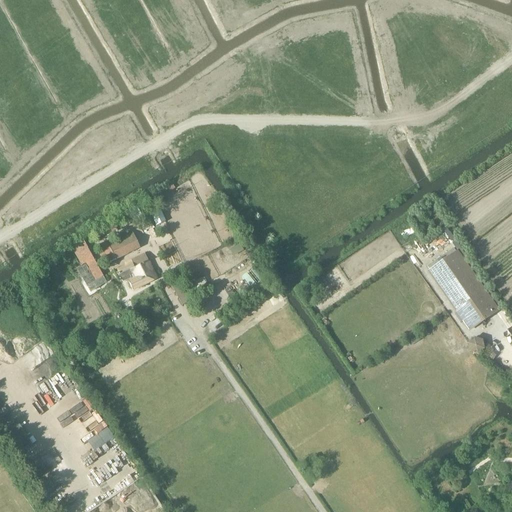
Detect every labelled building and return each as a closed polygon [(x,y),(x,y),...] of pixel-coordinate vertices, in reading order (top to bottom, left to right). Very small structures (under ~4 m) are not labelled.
[(134,222),(150,215),(144,201),(128,209),(134,222)] [(112,221),(118,231),(123,228),(124,228),(130,224),(124,214),(112,221)] [(128,255),(120,238),(108,244),(107,242),(99,246),(107,264),(128,255)] [(88,249),(87,249),(82,241),(73,247),(78,255),(71,259),(77,270),(82,268),(85,273),(89,271),(90,274),(85,277),(92,290),(98,287),(106,282),(99,269),(88,249)] [(470,329),(496,311),(502,307),(462,250),(457,254),(430,272),(470,329)] [(132,291),(157,279),(145,254),(131,260),(132,263),(117,270),(123,282),(131,279),(129,275),(133,273),(136,279),(128,282),(132,291)] [(182,306),(185,304),(189,302),(178,282),(171,286),(182,306)] [(145,325),(137,330),(139,334),(148,330),(145,325)] [(121,354),(140,345),(138,340),(136,341),(135,340),(134,341),(133,337),(116,345),(121,354)] [(478,355),(484,349),(482,341),(474,339),(468,344),(470,353),(478,355)] [(444,500),(440,500),(436,503),(441,509),(447,504),(444,500)]
